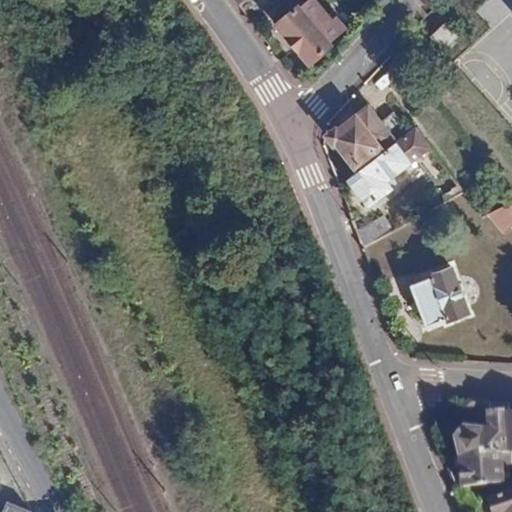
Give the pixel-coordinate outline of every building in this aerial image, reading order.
[(243,0),(240,3),(253,21),(271,5),(267,0),(243,0)] [(313,61),(334,45),(333,43),(351,30),(342,17),(338,20),(323,0),(313,0),(283,20),(313,61)] [(448,52),(463,39),(449,22),(434,35),(448,52)] [(395,138),(407,129),(392,109),(379,118),(368,102),(330,130),(354,163),(393,135),(395,138)] [(387,176),(430,144),(416,124),(407,129),(395,138),(347,175),(369,204),(393,185),(387,176)] [(508,232),(511,229),(511,200),(493,209),(508,232)] [(356,227),(364,249),(392,231),(385,210),(356,227)] [(427,323),(447,315),(448,319),(470,309),(451,263),(429,271),(430,275),(412,282),(427,323)] [(507,414),(507,404),(485,403),(486,412),(483,412),(484,431),(463,431),(458,440),(461,488),(487,486),(504,484),(502,453),(510,452),(507,414)] [(511,511),(511,483),(504,484),(487,486),(492,499),(489,500),(493,511),(511,511)] [(27,511),(2,501),(0,506),(0,511),(27,511)]
